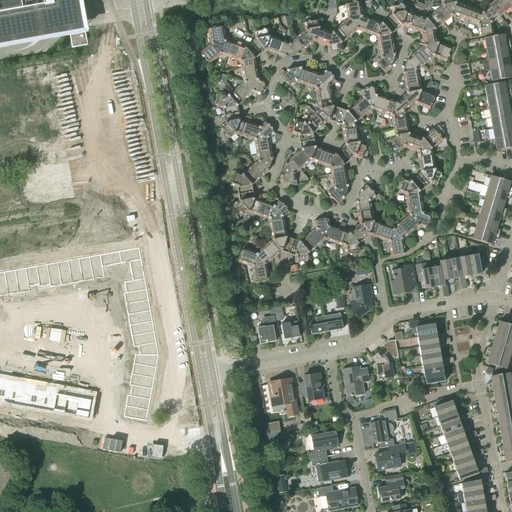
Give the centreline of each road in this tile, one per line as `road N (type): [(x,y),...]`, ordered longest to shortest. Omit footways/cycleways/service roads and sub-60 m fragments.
road 1 (tertiary): [(212,374),(151,34),(138,2)]
road 2 (tertiary): [(138,2),(200,376)]
road 3 (residential): [(94,429),(158,440),(177,358),(145,192)]
road 4 (tertiary): [(236,511),(212,374)]
road 5 (tertiary): [(200,376),(225,511)]
road 6 (residential): [(350,419),(479,385)]
road 7 (residential): [(339,212),(370,248),(388,318)]
